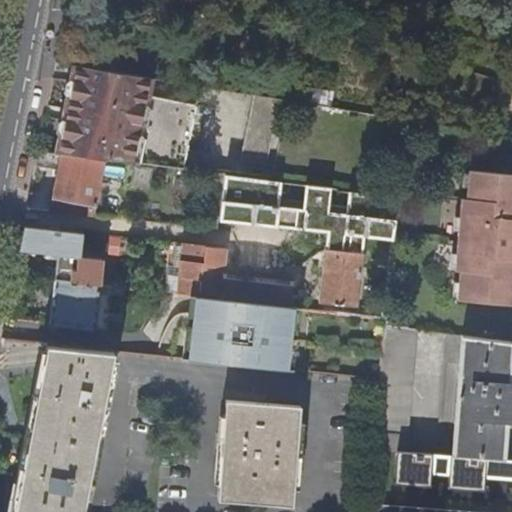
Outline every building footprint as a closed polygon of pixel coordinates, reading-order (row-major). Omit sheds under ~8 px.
[(74,64),(58,151),(104,157),(174,167),(187,99),(146,91),(149,76),(74,64)] [(233,159),(260,163),(271,97),(244,92),(233,159)] [(92,213),(104,157),(58,151),(38,149),(35,161),(47,165),(57,167),(48,208),(92,213)] [(200,179),(224,183),(226,173),(202,170),(200,179)] [(511,174),(468,171),(465,200),(461,199),(454,271),(459,272),(456,301),(511,305),(511,174)] [(222,198),(393,220),(397,196),(390,195),(226,173),(224,183),(222,198)] [(56,253),(54,278),(99,283),(101,258),(79,255),(82,230),(23,224),(18,249),(56,253)] [(178,293),(182,242),(175,241),(173,263),(167,262),(163,291),(178,293)] [(182,242),(178,293),(200,295),(205,245),(182,242)] [(360,265),(369,267),(387,269),(390,247),(362,244),(347,249),(325,247),(319,300),(356,304),(358,279),(360,265)] [(226,247),(205,245),(200,295),(291,306),(304,307),(307,281),(293,280),(293,275),(228,268),(229,266),(224,266),(226,247)] [(368,281),(369,267),(360,265),(358,279),(368,281)] [(110,292),(111,285),(103,284),(99,283),(54,278),(49,321),(105,329),(110,292)] [(104,278),(103,284),(111,285),(122,286),(122,280),(104,278)] [(124,294),(125,286),(122,286),(111,285),(110,292),(123,293),(124,294)] [(291,306),(200,295),(190,359),(290,375),(290,368),(291,306)] [(403,449),(416,328),(387,324),(384,347),(383,352),(380,377),(379,401),(375,447),(403,449)] [(460,360),(452,453),(502,457),(505,418),(509,418),(511,405),(511,381),(508,381),(511,342),(511,340),(460,333),(447,332),(445,358),(460,360)] [(45,342),(13,511),(86,511),(118,350),(116,350),(83,346),(45,342)] [(297,503),(305,405),(230,400),(223,498),(297,503)] [(511,511),(511,487),(373,477),(371,503),(498,511),(511,511)]
